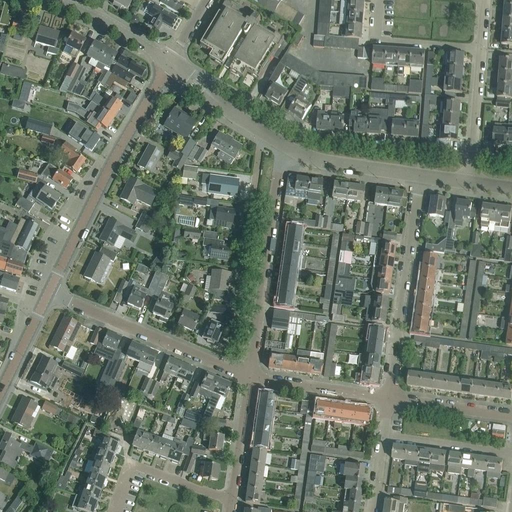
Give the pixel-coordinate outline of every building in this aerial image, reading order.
[(127,11),(132,1),(134,2),(134,0),(110,0),(110,1),(113,3),(112,5),(120,10),(121,7),(127,11)] [(143,0),(146,1),(146,0),(148,0),(158,6),(160,4),(178,15),(184,5),(175,0),(143,0)] [(265,0),(267,1),(263,7),(275,13),(281,3),(276,0),(265,0)] [(331,12),(331,0),(320,0),(319,11),(331,12)] [(363,15),(364,2),(347,1),(346,13),(363,15)] [(254,16),(254,17),(251,21),(232,10),(234,8),(226,3),(201,45),(202,45),(213,52),(210,58),(222,65),(231,71),(244,78),(247,72),(259,79),(259,80),(273,56),(277,59),(280,61),(281,61),(281,60),(286,52),(287,50),(287,48),(287,46),(286,44),(284,42),(283,41),(284,38),(276,33),(275,36),(256,25),(259,20),(259,19),(260,19),(260,18),(260,17),(259,16),(258,15),(257,15),(256,15),(255,15),(255,16),(254,16)] [(280,17),(287,6),(281,3),(275,13),(274,14),(280,17)] [(170,28),(176,18),(155,6),(149,16),(152,18),(148,25),(158,31),(162,24),(170,28)] [(286,20),(292,10),(287,6),(280,17),(286,20)] [(292,24),(298,13),(292,10),(286,20),(292,24)] [(330,24),(331,12),(319,11),(318,23),(330,24)] [(12,15),(1,13),(0,18),(0,25),(9,27),(12,15)] [(304,16),(298,13),(292,24),(298,27),(304,16)] [(362,27),(363,15),(346,13),(345,26),(362,27)] [(511,32),(511,20),(504,20),(503,32),(511,32)] [(24,32),(26,25),(13,21),(11,29),(24,32)] [(329,37),(330,24),(318,23),(317,36),(326,36),(329,37)] [(361,39),(362,27),(345,26),(344,38),(345,38),(352,39),(359,39),(362,40),(362,39),(361,39)] [(54,49),(58,37),(52,35),(53,32),(39,28),(35,43),(49,47),(47,53),(57,56),(58,50),(54,49)] [(511,45),(511,32),(503,32),(502,44),(501,44),(511,45)] [(79,53),(85,41),(72,34),(63,52),(76,59),(78,53),(79,53)] [(298,46),(304,37),(299,34),(293,43),(298,46)] [(95,68),(105,49),(94,43),(87,56),(91,59),(88,65),(95,68)] [(385,66),(387,49),(375,49),(375,48),(374,48),(373,65),(385,66)] [(116,55),(105,49),(95,68),(101,71),(100,73),(102,75),(104,71),(110,75),(111,73),(115,65),(116,64),(117,63),(113,61),(116,55)] [(398,67),(399,50),(387,49),(385,66),(398,67)] [(410,68),(411,51),(399,50),(398,67),(397,75),(403,75),(404,68),(410,68)] [(423,69),(425,52),(424,52),(411,51),(410,68),(423,69)] [(447,54),(446,64),(446,67),(463,68),(464,56),(464,55),(463,55),(464,52),(455,52),(455,55),(447,54)] [(284,67),(291,56),(286,53),(280,64),(284,67)] [(290,70),(297,59),(291,56),(284,67),(286,67),(290,70)] [(131,63),(120,57),(117,63),(116,64),(141,78),(146,70),(132,62),(131,63)] [(296,74),(303,63),(297,59),(290,70),(296,74)] [(511,73),(511,60),(500,59),(500,60),(499,73),(511,73)] [(309,67),(303,63),(296,74),(301,76),(302,77),(309,67)] [(286,67),(284,67),(280,64),(269,81),(275,84),(266,99),(267,99),(279,106),(280,107),(289,92),(276,84),(286,67)] [(24,81),(26,71),(3,65),(1,75),(24,81)] [(74,76),(79,67),(73,65),(67,77),(73,80),(74,76)] [(115,65),(111,73),(130,84),(134,77),(115,65)] [(74,95),(85,70),(80,67),(68,92),(74,95)] [(308,81),(315,70),(309,67),(302,77),(308,81)] [(462,80),(463,68),(446,67),(445,79),(462,80)] [(321,74),(315,70),(308,81),(309,82),(315,85),(321,74)] [(110,75),(104,71),(102,75),(98,82),(104,85),(110,75)] [(511,86),(511,73),(499,73),(498,85),(511,86)] [(321,74),(315,85),(321,86),(324,86),(325,74),(321,74)] [(308,81),(302,77),(301,76),(284,104),(292,108),(289,112),(290,113),(290,112),(302,119),(302,120),(311,105),(304,101),(305,99),(304,94),(302,93),(309,82),(308,81)] [(461,92),(462,80),(445,79),(444,92),(445,92),(461,93),(461,92)] [(511,98),(511,86),(498,85),(497,97),(511,98)] [(333,92),(332,98),(346,99),(346,88),(345,88),(338,87),(333,87),(333,92)] [(131,105),(136,97),(130,93),(125,101),(131,105)] [(96,95),(91,102),(103,110),(114,118),(122,106),(111,99),(108,103),(96,95)] [(68,104),(66,112),(74,114),(86,121),(85,123),(95,130),(98,125),(106,130),(114,118),(103,110),(91,102),(85,111),(77,107),(68,104)] [(461,103),(445,102),(443,102),(442,115),(459,116),(460,104),(461,103)] [(330,132),(331,115),(321,114),(321,109),(316,109),(313,113),(312,125),(318,126),(317,131),(318,131),(330,132)] [(369,117),(367,134),(367,135),(368,135),(380,135),(380,136),(381,130),(387,131),(388,112),(370,110),(369,117)] [(49,111),(46,121),(53,124),(57,114),(49,111)] [(186,139),(196,122),(188,118),(186,120),(173,112),(169,119),(167,121),(168,121),(165,127),(184,138),(186,139)] [(367,134),(369,117),(358,117),(358,112),(351,112),(349,128),(355,128),(355,134),(356,134),(367,134)] [(344,115),(331,115),(330,132),(331,132),(342,133),(343,133),(344,115)] [(458,129),(459,116),(442,115),(441,127),(458,129)] [(405,137),(406,120),(394,119),(392,137),(393,137),(393,136),(405,137)] [(419,121),(406,120),(405,137),(405,138),(406,138),(406,137),(417,138),(417,139),(418,139),(419,121)] [(27,121),(24,129),(49,136),(51,127),(27,121)] [(508,130),(508,125),(495,124),(494,129),(493,145),(507,146),(508,130)] [(428,126),(422,126),(421,139),(428,139),(429,126),(428,126)] [(457,140),(458,129),(441,127),(440,140),(436,139),(436,146),(451,147),(451,141),(458,141),(458,140),(457,140)] [(73,139),(68,136),(64,141),(76,149),(79,144),(91,152),(99,140),(82,128),(77,135),(76,135),(73,139)] [(241,147),(218,133),(211,146),(234,160),(241,147)] [(54,145),(56,138),(43,135),(41,142),(54,145)] [(187,158),(194,145),(185,139),(186,139),(184,138),(176,151),(187,158)] [(85,161),(76,155),(78,152),(65,144),(59,153),(69,159),(64,166),(76,174),(85,161)] [(162,154),(148,146),(138,166),(151,174),(162,154)] [(187,160),(172,151),(168,158),(176,162),(173,167),(181,171),(187,160)] [(199,165),(206,154),(200,151),(194,161),(199,165)] [(72,180),(49,164),(41,176),(46,179),(50,175),(54,178),(52,181),(65,190),(72,180)] [(195,179),(197,168),(184,166),(183,177),(195,179)] [(36,184),(38,176),(19,171),(17,179),(36,184)] [(201,185),(208,186),(207,194),(229,197),(229,198),(231,198),(231,197),(236,198),(238,183),(225,181),(225,178),(202,175),(201,185)] [(306,196),(308,180),(296,178),(295,185),(286,183),(284,197),(305,200),(306,196)] [(150,206),(157,192),(143,186),(143,185),(130,179),(120,199),(133,205),(136,200),(141,203),(141,202),(150,206)] [(319,198),(322,182),(308,180),(306,196),(319,198)] [(346,202),(349,186),(334,184),(331,204),(337,205),(338,200),(346,202)] [(361,204),(364,188),(349,186),(346,202),(361,204)] [(45,188),(36,201),(51,211),(60,198),(45,188)] [(385,207),(388,191),(376,190),(373,205),(385,207)] [(401,193),(388,191),(385,207),(399,209),(401,193)] [(194,198),(183,197),(180,196),(178,206),(193,208),(193,205),(205,207),(206,200),(194,198)] [(21,198),(16,205),(28,214),(34,206),(21,198)] [(443,218),(446,200),(432,198),(429,216),(443,218)] [(475,221),(476,209),(471,209),(472,203),(458,202),(454,225),(462,226),(463,217),(474,219),(474,220),(475,221)] [(494,228),(497,207),(483,205),(481,226),(481,227),(482,228),(487,228),(488,228),(488,227),(494,228)] [(232,224),(234,211),(210,207),(208,221),(213,222),(212,227),(230,230),(231,224),(232,224)] [(509,230),(511,209),(497,207),(494,228),(509,230)] [(153,221),(141,215),(139,221),(150,227),(153,221)] [(320,229),(322,217),(315,216),(313,228),(320,229)] [(301,227),(302,220),(290,219),(289,225),(301,227)] [(330,224),(330,220),(324,219),(322,230),(341,232),(342,226),(330,224)] [(0,259),(24,265),(27,253),(39,229),(21,220),(18,227),(9,223),(6,230),(0,228),(0,259)] [(135,233),(122,227),(110,220),(100,240),(112,247),(118,236),(130,242),(135,233)] [(147,233),(150,227),(139,221),(135,227),(147,233)] [(361,235),(363,224),(356,223),(354,234),(361,235)] [(373,226),(365,225),(364,237),(371,238),(373,226)] [(448,227),(444,254),(455,255),(457,240),(452,240),(454,228),(448,227)] [(201,230),(183,228),(182,239),(200,241),(201,230)] [(301,230),(288,228),(286,241),(299,243),(301,230)] [(383,233),(382,240),(390,241),(395,241),(396,234),(383,233)] [(481,259),(483,246),(477,245),(479,233),(473,233),(471,245),(472,245),(470,257),(481,259)] [(333,234),(331,247),(337,248),(339,235),(333,234)] [(342,234),(340,252),(345,252),(346,243),(353,244),(354,236),(342,234)] [(389,246),(390,241),(382,240),(375,239),(374,244),(376,244),(374,256),(393,259),(395,247),(389,246)] [(202,247),(211,248),(210,259),(227,262),(229,248),(223,247),(223,242),(203,240),(202,247)] [(298,256),(299,243),(286,241),(284,254),(298,256)] [(438,253),(439,246),(426,244),(425,251),(438,253)] [(335,261),(337,248),(331,247),(329,260),(335,261)] [(98,284),(109,260),(113,262),(117,255),(102,248),(98,255),(95,254),(84,277),(98,284)] [(306,257),(298,256),(284,254),(282,267),(296,269),(305,270),(306,257)] [(425,255),(423,268),(436,269),(438,256),(425,255)] [(392,271),(393,259),(374,256),(373,269),(392,271)] [(0,259),(0,268),(5,271),(20,277),(24,265),(0,259)] [(333,274),(335,261),(329,260),(327,273),(333,274)] [(344,265),(343,264),(338,264),(336,276),(341,276),(343,276),(344,265)] [(138,265),(135,271),(145,275),(147,269),(138,265)] [(294,282),(296,269),(282,267),(281,280),(294,282)] [(434,282),(436,269),(423,268),(421,281),(434,282)] [(390,283),(392,271),(373,269),(371,280),(390,283)] [(228,286),(230,274),(212,271),(209,290),(209,289),(207,293),(214,296),(213,300),(227,302),(229,292),(227,292),(228,288),(229,288),(229,286),(228,286)] [(155,272),(150,286),(156,289),(162,275),(155,272)] [(332,287),(333,274),(327,273),(325,286),(332,287)] [(190,283),(195,279),(191,274),(185,278),(190,283)] [(0,283),(1,283),(0,286),(0,287),(15,292),(19,281),(0,275),(0,283)] [(162,275),(156,289),(163,291),(168,277),(162,275)] [(336,276),(334,290),(347,292),(348,284),(349,277),(343,276),(341,276),(336,276)] [(292,295),(294,282),(281,280),(279,293),(292,295)] [(388,295),(390,283),(371,280),(370,285),(372,293),(388,295)] [(129,281),(123,296),(129,298),(127,305),(140,310),(148,291),(140,287),(140,286),(129,281)] [(433,295),(434,282),(421,281),(419,294),(433,295)] [(122,296),(127,284),(122,282),(117,293),(122,296)] [(192,299),(196,290),(189,286),(185,296),(192,299)] [(325,286),(323,299),(330,300),(332,287),(325,286)] [(345,299),(347,292),(334,290),(332,305),(337,306),(339,306),(340,299),(345,299)] [(290,308),(292,298),(292,295),(279,293),(277,306),(290,308)] [(167,322),(176,300),(162,294),(159,300),(158,300),(152,315),(160,318),(159,319),(167,322)] [(431,308),(433,295),(419,294),(417,307),(431,308)] [(365,297),(363,309),(366,310),(386,312),(388,300),(365,297)] [(319,299),(318,304),(322,305),(321,312),(328,313),(330,300),(323,299),(319,299)] [(224,314),(225,307),(211,305),(210,312),(224,314)] [(336,316),(337,306),(332,305),(331,315),(332,315),(331,321),(344,323),(344,317),(336,316)] [(429,321),(431,308),(417,307),(416,320),(429,321)] [(384,324),(386,312),(366,310),(364,321),(384,324)] [(289,319),(289,313),(273,311),(270,329),(286,331),(289,319)] [(183,312),(177,326),(192,333),(198,319),(183,312)] [(67,355),(81,326),(64,318),(50,347),(67,355)] [(206,327),(201,338),(203,338),(207,340),(206,342),(213,345),(214,343),(216,344),(224,326),(211,320),(208,328),(206,327)] [(438,323),(429,321),(416,320),(414,333),(427,334),(428,327),(438,328),(438,323)] [(96,346),(102,331),(96,329),(90,344),(96,346)] [(381,345),(383,332),(370,330),(368,343),(381,345)] [(101,338),(96,349),(107,354),(105,359),(110,361),(111,362),(113,358),(121,339),(107,334),(104,340),(101,338)] [(379,358),(381,345),(368,343),(366,356),(379,358)] [(140,364),(146,350),(131,344),(125,358),(138,364),(140,364)] [(491,353),(492,347),(479,345),(478,351),(482,351),(481,360),(490,362),(491,353)] [(151,369),(157,355),(146,350),(140,364),(138,364),(136,369),(144,372),(146,367),(151,369)] [(281,371),(283,357),(283,353),(284,352),(271,350),(268,369),(281,371)] [(307,374),(309,361),(310,353),(297,351),(296,359),(294,373),(307,374)] [(283,353),(283,357),(281,371),(294,373),(296,359),(288,358),(289,354),(283,353)] [(359,355),(357,368),(364,369),(378,371),(379,358),(366,356),(359,355)] [(99,385),(107,388),(110,379),(118,361),(113,358),(111,362),(110,361),(99,385)] [(44,389),(56,366),(42,359),(33,376),(32,376),(29,382),(34,385),(35,384),(44,389)] [(176,379),(182,365),(169,359),(163,373),(160,381),(168,385),(171,377),(176,379)] [(117,382),(125,364),(118,361),(110,379),(117,382)] [(322,363),(309,361),(307,374),(320,376),(322,363)] [(82,374),(64,364),(61,370),(78,380),(82,374)] [(185,393),(195,370),(182,365),(176,379),(183,382),(180,390),(185,393)] [(376,384),(378,371),(364,369),(363,375),(355,374),(354,381),(376,384)] [(420,388),(422,375),(409,373),(407,386),(420,388)] [(211,400),(219,381),(206,375),(204,380),(197,378),(190,396),(189,398),(196,401),(198,395),(210,400),(211,400)] [(433,390),(435,376),(422,375),(420,388),(433,390)] [(446,392),(448,378),(435,376),(433,390),(446,392)] [(459,393),(461,380),(448,378),(446,392),(459,393)] [(148,396),(153,383),(145,379),(140,392),(148,396)] [(472,395),(474,382),(461,380),(459,393),(472,395)] [(207,406),(202,419),(211,420),(215,409),(213,409),(218,397),(225,399),(231,385),(219,381),(211,400),(210,400),(207,406)] [(485,397),(487,383),(474,382),(472,395),(485,397)] [(511,400),(511,392),(511,387),(506,386),(507,383),(500,382),(500,385),(498,399),(511,400)] [(153,398),(159,385),(153,383),(148,396),(153,398)] [(500,385),(487,383),(485,397),(498,399),(500,385)] [(177,408),(174,416),(180,418),(183,410),(184,410),(189,398),(190,396),(183,394),(177,408)] [(272,410),(273,397),(260,395),(258,408),(272,410)] [(115,397),(112,405),(123,409),(118,423),(127,426),(135,404),(115,397)] [(37,406),(27,401),(22,399),(11,422),(28,430),(33,419),(31,418),(37,406)] [(53,415),(57,408),(45,403),(42,409),(53,415)] [(328,418),(330,405),(317,403),(315,416),(328,418)] [(311,416),(313,406),(301,404),(299,414),(306,415),(311,416)] [(341,420),(343,407),(330,405),(328,418),(334,419),(333,428),(340,429),(341,420)] [(354,422),(356,409),(343,407),(341,420),(354,422)] [(270,423),(272,410),(258,408),(257,421),(270,423)] [(369,411),(356,409),(354,422),(367,424),(369,411)] [(224,429),(225,422),(211,420),(202,419),(202,418),(201,425),(224,429)] [(135,438),(132,447),(138,449),(138,451),(142,452),(143,451),(144,452),(149,436),(137,432),(141,423),(135,421),(130,436),(135,438)] [(268,436),(270,423),(257,421),(255,434),(268,436)] [(117,446),(117,445),(108,441),(110,436),(95,430),(93,436),(102,440),(98,451),(113,457),(115,451),(116,451),(118,446),(117,446)] [(266,449),(268,436),(255,434),(253,447),(266,449)] [(5,435),(0,445),(0,451),(3,453),(0,458),(0,463),(13,470),(17,463),(18,464),(19,460),(18,459),(23,450),(30,454),(29,457),(47,465),(53,452),(36,444),(33,448),(21,443),(20,446),(9,441),(11,438),(5,435)] [(221,453),(223,437),(204,435),(203,442),(210,443),(208,451),(221,453)] [(156,456),(161,441),(149,436),(144,452),(150,454),(149,455),(154,457),(155,455),(156,456)] [(187,440),(186,445),(174,440),(173,445),(167,460),(173,462),(172,463),(177,465),(177,464),(179,464),(182,455),(188,457),(189,454),(193,442),(187,440)] [(167,460),(173,445),(161,441),(156,456),(161,458),(161,459),(166,461),(166,460),(167,460)] [(405,461),(407,447),(394,446),(392,459),(405,461)] [(205,456),(206,449),(193,447),(192,454),(205,456)] [(417,467),(419,449),(407,447),(405,461),(404,465),(417,467)] [(417,467),(416,473),(429,474),(430,470),(432,451),(419,449),(417,467)] [(112,458),(113,457),(98,451),(93,463),(109,469),(111,463),(112,463),(114,458),(112,458)] [(266,453),(252,451),(251,464),(264,466),(266,453)] [(444,472),(446,453),(432,451),(430,470),(444,472)] [(461,469),(463,455),(450,453),(447,473),(460,475),(461,469)] [(189,454),(188,457),(183,472),(189,474),(195,456),(189,454)] [(310,455),(308,472),(316,474),(317,464),(324,465),(325,457),(310,455)] [(474,471),(476,457),(463,455),(461,469),(468,470),(467,477),(473,478),(474,471)] [(74,469),(79,458),(74,456),(69,467),(74,469)] [(487,473),(489,459),(476,457),(474,471),(487,473)] [(502,461),(489,459),(487,473),(487,477),(500,479),(502,461)] [(108,470),(109,469),(93,463),(89,475),(105,480),(106,475),(108,475),(109,470),(108,470)] [(262,479),(264,466),(251,464),(249,477),(262,479)] [(217,481),(219,467),(204,465),(202,479),(209,480),(209,481),(210,481),(210,480),(217,481)] [(343,477),(346,478),(362,480),(364,467),(344,465),(343,477)] [(8,473),(0,468),(0,478),(4,481),(8,473)] [(314,486),(316,474),(308,472),(306,485),(314,486)] [(104,481),(105,480),(89,475),(85,486),(100,492),(102,486),(104,486),(105,482),(104,481)] [(261,492),(262,479),(249,477),(247,490),(261,492)] [(361,493),(362,480),(346,478),(345,490),(361,493)] [(306,485),(304,497),(313,498),(314,486),(306,485)] [(100,492),(85,486),(81,498),(96,504),(98,498),(100,498),(101,493),(100,493),(100,492)] [(259,505),(261,492),(247,490),(245,503),(259,505)] [(359,505),(361,493),(345,490),(343,503),(359,505)] [(75,496),(71,508),(77,510),(83,511),(93,511),(94,510),(95,510),(97,505),(96,505),(96,504),(81,498),(75,496)] [(16,511),(24,501),(18,497),(10,508),(16,511)] [(406,505),(407,499),(394,498),(394,502),(385,501),(383,511),(402,511),(404,505),(406,505)] [(496,508),(497,500),(484,498),(483,501),(482,506),(496,508)] [(357,511),(359,505),(343,503),(341,511),(334,511),(332,511),(331,511),(357,511)]
